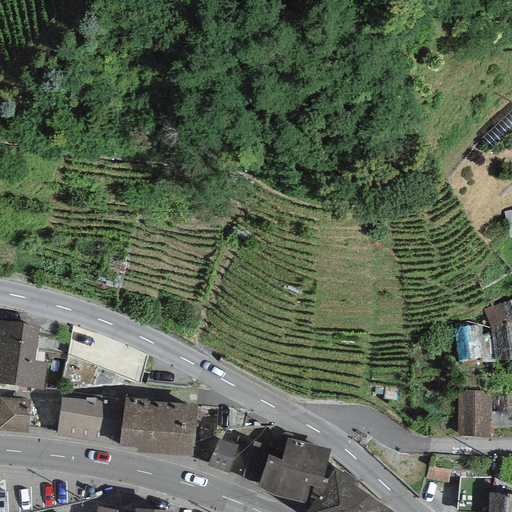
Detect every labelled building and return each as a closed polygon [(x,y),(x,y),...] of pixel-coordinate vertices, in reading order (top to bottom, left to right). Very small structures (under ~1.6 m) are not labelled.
[(511,110),(483,137),(491,146),(511,126),(511,110)] [(511,298),(485,309),(490,328),(494,356),(511,355),(511,298)] [(39,323),(0,317),(0,341),(35,347),(39,323)] [(481,323),(453,328),(459,359),(486,354),(481,323)] [(34,353),(35,347),(0,341),(0,374),(43,381),(47,355),(34,353)] [(491,391),(456,392),(457,432),(492,431),(491,391)] [(147,394),(124,392),(124,397),(120,441),(120,443),(136,445),(137,442),(193,447),(197,400),(147,396),(147,394)] [(120,441),(124,397),(94,393),(93,395),(86,395),(85,398),(60,396),(57,430),(120,441)] [(30,397),(0,394),(0,426),(28,429),(30,397)] [(209,461),(228,467),(237,440),(217,434),(209,461)] [(239,435),(237,440),(228,467),(258,477),(267,449),(269,445),(239,435)] [(281,454),(267,449),(258,477),(278,489),(312,496),(322,482),(330,444),(288,435),(281,454)] [(315,511),(330,511),(356,482),(360,477),(335,463),(322,482),(312,496),(306,506),(315,511)] [(486,477),(460,477),(460,509),(487,508),(486,477)] [(379,511),(386,502),(356,482),(330,511),(379,511)] [(511,511),(511,490),(489,490),(488,511),(511,511)] [(135,501),(134,509),(133,511),(172,511),(173,504),(135,501)] [(401,511),(386,502),(379,511),(401,511)] [(133,511),(134,509),(98,503),(96,511),(133,511)]
